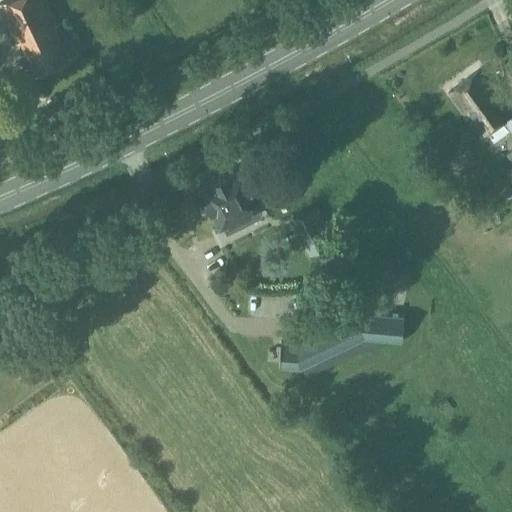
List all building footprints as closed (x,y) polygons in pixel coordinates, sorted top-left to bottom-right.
[(6,0),(0,3),(0,7),(16,41),(21,39),(36,73),(69,58),(53,24),(57,22),(46,0),(6,0)] [(511,117),(510,114),(511,113),(479,69),(448,91),(480,136),(502,120),(511,133),(511,117)] [(262,205),(242,165),(200,187),(220,227),(262,205)] [(335,241),(325,223),(304,234),(313,251),(335,241)] [(346,288),(353,297),(369,286),(363,277),(346,288)] [(402,342),(404,316),(359,312),(295,342),(282,341),(279,366),(300,368),(363,338),(402,342)] [(29,511),(12,486),(0,494),(0,503),(5,511),(4,511),(29,511)]
